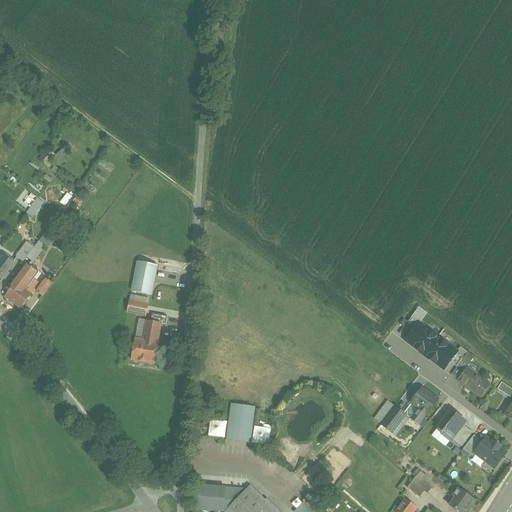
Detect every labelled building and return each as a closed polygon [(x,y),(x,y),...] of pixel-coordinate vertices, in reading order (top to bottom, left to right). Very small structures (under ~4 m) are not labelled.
[(48,166),(58,156),(50,149),(41,159),(48,166)] [(62,203),(67,207),(75,196),(70,192),(62,203)] [(37,199),(29,210),(35,214),(43,204),(37,199)] [(34,248),(27,258),(33,263),(45,246),(39,241),(34,248)] [(34,248),(27,243),(16,258),(23,263),(27,258),(34,248)] [(0,283),(5,277),(5,276),(14,264),(4,256),(0,261),(0,283)] [(158,266),(138,262),(132,291),(152,295),(158,266)] [(28,265),(15,282),(15,283),(5,296),(21,308),(40,284),(32,278),(37,272),(33,268),(32,268),(28,265)] [(46,279),(37,291),(43,296),(52,283),(46,279)] [(148,305),(130,301),(128,312),(146,316),(148,305)] [(419,323),(419,324),(427,313),(419,307),(411,318),(419,323)] [(168,317),(153,314),(151,322),(162,323),(162,324),(167,325),(168,317)] [(400,325),(406,329),(410,323),(404,319),(400,325)] [(147,339),(147,341),(136,339),(132,360),(140,361),(140,362),(147,363),(147,362),(155,364),(159,342),(158,342),(162,324),(162,323),(151,322),(146,321),(143,338),(147,339)] [(419,324),(419,323),(406,341),(421,352),(420,353),(428,359),(429,358),(444,370),(457,353),(457,352),(445,343),(446,342),(432,332),(431,333),(419,324)] [(457,352),(457,353),(463,358),(467,353),(460,347),(457,352)] [(468,354),(452,374),(457,378),(465,369),(473,358),(468,354)] [(476,374),(473,377),(466,371),(459,380),(466,386),(466,387),(480,398),(491,385),(476,374)] [(511,397),(511,389),(503,383),(499,389),(511,398),(511,397)] [(438,400),(422,388),(412,403),(420,408),(411,419),(419,425),(427,414),(428,414),(438,400)] [(212,437),(254,442),(258,406),(234,403),(232,421),(215,419),(212,437)] [(405,414),(396,407),(378,430),(389,438),(390,437),(379,430),(382,425),(393,433),(405,418),(405,414)] [(457,417),(451,413),(440,427),(446,431),(443,434),(451,440),(453,438),(463,424),(466,422),(458,416),(457,417)] [(473,431),(463,424),(453,438),(463,445),(473,431)] [(474,453),(483,440),(475,434),(464,449),(472,455),(474,453)] [(483,440),(474,453),(495,468),(508,450),(502,446),(503,444),(494,437),(492,440),(487,435),(483,440)] [(426,475),(421,471),(413,480),(425,491),(428,494),(434,488),(423,478),(426,475)] [(425,491),(413,480),(408,488),(421,497),(425,491)] [(226,488),(198,485),(196,509),(224,511),(226,488)] [(248,490),(226,488),(224,511),(226,511),(246,491),(247,491),(248,490)] [(467,511),(476,500),(460,488),(454,496),(456,498),(450,506),(458,511),(467,511)] [(247,491),(246,491),(226,511),(280,511),(267,500),(262,506),(247,491)] [(414,511),(418,508),(406,499),(395,511),(414,511)] [(313,511),(304,503),(295,511),(313,511)]
